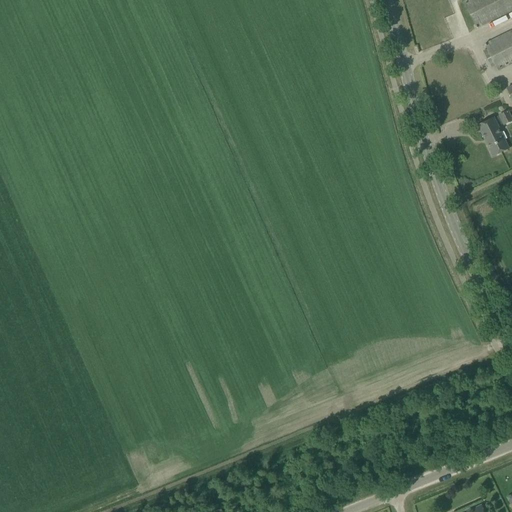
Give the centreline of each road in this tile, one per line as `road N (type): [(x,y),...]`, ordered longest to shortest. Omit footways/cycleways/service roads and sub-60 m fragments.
road 1 (tertiary): [(511,345),(448,212),(385,0)]
road 2 (unclassified): [(395,495),(511,445)]
